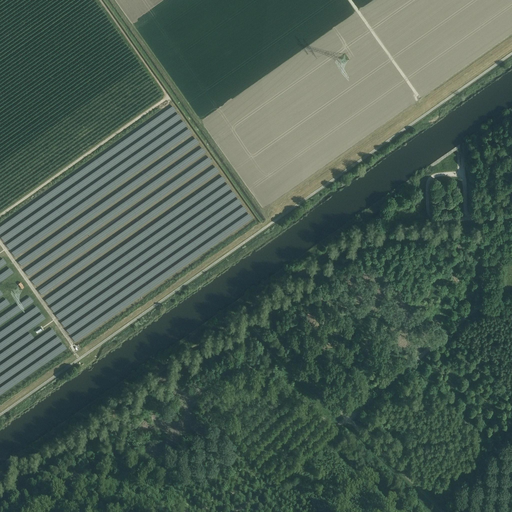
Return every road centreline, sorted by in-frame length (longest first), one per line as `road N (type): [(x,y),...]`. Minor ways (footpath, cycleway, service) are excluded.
road 1 (track): [(0,480),(360,230),(426,218),(430,177),(462,174)]
road 2 (track): [(235,511),(481,306),(481,246)]
road 3 (track): [(236,316),(444,511)]
